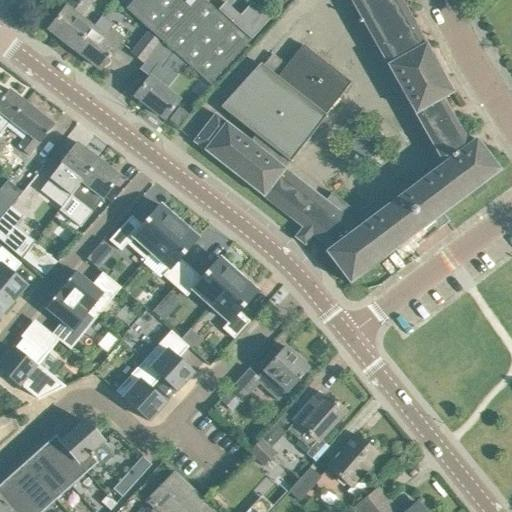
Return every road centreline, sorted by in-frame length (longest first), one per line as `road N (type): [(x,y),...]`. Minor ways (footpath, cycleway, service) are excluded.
road 1 (residential): [(307,285),(165,431),(141,435),(93,395),(80,395),(0,463)]
road 2 (residential): [(157,160),(0,338)]
road 3 (residential): [(496,511),(349,335)]
road 4 (residential): [(349,335),(511,210)]
road 5 (residential): [(157,160),(0,38)]
road 6 (residential): [(307,285),(157,160)]
road 7 (residential): [(511,122),(463,48),(444,0)]
